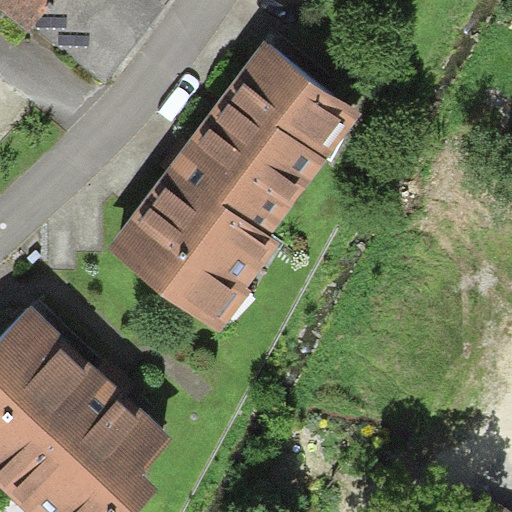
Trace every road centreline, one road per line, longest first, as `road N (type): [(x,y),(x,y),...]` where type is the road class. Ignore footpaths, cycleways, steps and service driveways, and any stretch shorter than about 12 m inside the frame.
road 1 (residential): [(0,238),(74,169),(209,0)]
road 2 (track): [(511,446),(447,467),(410,511)]
